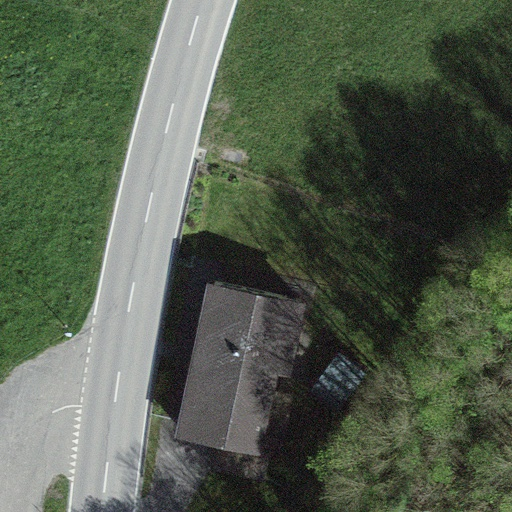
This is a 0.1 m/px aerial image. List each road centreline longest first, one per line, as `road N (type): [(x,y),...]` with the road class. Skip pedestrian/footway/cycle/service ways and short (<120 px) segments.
road 1 (tertiary): [(108,422),(147,202),(205,0)]
road 2 (residential): [(108,422),(14,469),(9,511)]
